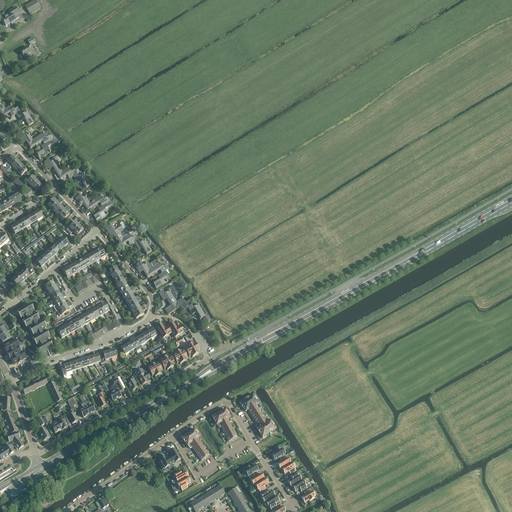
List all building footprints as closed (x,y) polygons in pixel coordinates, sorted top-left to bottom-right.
[(36,1),(37,1),(36,0),(35,0),(25,6),(30,15),(41,9),(36,1)] [(11,24),(14,22),(13,21),(16,20),(19,17),(18,15),(19,14),(15,7),(9,11),(11,14),(2,19),(6,26),(11,23),(11,24)] [(31,46),(36,43),(33,38),(28,41),(31,46)] [(24,57),(32,53),(28,47),(21,51),(24,57)] [(16,114),(20,112),(17,108),(14,111),(11,106),(5,109),(0,112),(0,113),(3,118),(9,114),(12,117),(16,114)] [(16,114),(21,122),(24,120),(28,127),(34,123),(27,112),(22,115),(20,112),(16,114)] [(18,137),(17,138),(19,141),(20,140),(23,144),(26,142),(31,149),(36,146),(33,140),(28,133),(24,135),(23,133),(18,136),(18,137)] [(33,140),(36,146),(43,141),(45,145),(49,142),(53,140),(50,136),(47,138),(44,133),(33,140)] [(49,142),(45,145),(41,147),(43,150),(36,155),(39,160),(51,153),(48,148),(51,146),(49,142)] [(12,167),(18,161),(14,157),(8,162),(12,167)] [(48,160),(44,162),(49,170),(52,168),(56,175),(62,172),(62,171),(58,165),(61,163),(57,157),(54,158),(55,160),(50,163),(48,160)] [(17,172),(23,166),(18,161),(12,167),(17,172)] [(23,166),(17,172),(21,176),(27,171),(23,166)] [(62,172),(56,175),(60,180),(67,176),(69,179),(73,177),(73,176),(77,174),(75,171),(71,173),(68,168),(62,171),(62,172)] [(79,177),(77,174),(73,176),(73,177),(78,184),(80,183),(80,184),(81,185),(82,186),(83,186),(84,186),(85,189),(91,186),(84,174),(79,177)] [(27,182),(32,187),(37,182),(33,177),(27,182)] [(26,193),(23,194),(26,200),(29,198),(28,196),(32,192),(34,194),(42,187),(37,182),(32,187),(26,193)] [(18,190),(11,194),(11,195),(13,197),(17,204),(22,200),(24,198),(21,193),(18,190)] [(17,204),(13,197),(11,195),(6,198),(7,200),(11,207),(17,204)] [(93,208),(90,202),(86,197),(81,200),(79,196),(75,198),(80,206),(83,204),(87,211),(93,208)] [(90,202),(93,208),(99,204),(101,207),(106,204),(109,202),(107,199),(104,201),(101,196),(90,202)] [(51,209),(61,200),(59,199),(56,202),(54,199),(47,205),(51,209)] [(2,204),(6,210),(11,207),(7,200),(2,204)] [(61,200),(51,209),(55,213),(62,207),(59,205),(62,202),(61,200)] [(106,204),(101,207),(98,209),(100,213),(93,217),(96,222),(108,215),(105,210),(108,208),(106,204)] [(62,207),(55,213),(59,217),(68,208),(67,207),(64,209),(62,207)] [(68,208),(59,217),(63,221),(69,215),(67,213),(70,210),(68,208)] [(33,214),(37,221),(43,217),(38,210),(33,214)] [(74,212),(68,219),(70,221),(77,214),(74,212)] [(27,217),(32,224),(33,227),(39,223),(37,221),(33,214),(27,217)] [(26,228),(32,224),(27,217),(22,221),(26,228)] [(53,227),(55,225),(49,217),(46,220),(53,227)] [(69,228),(67,231),(71,235),(73,232),(83,223),(81,221),(78,224),(76,222),(74,220),(71,223),(73,225),(69,228)] [(26,228),(22,221),(16,224),(21,231),(26,228)] [(83,223),(73,232),(77,236),(78,236),(80,238),(85,233),(83,231),(84,230),(81,228),(84,225),(83,223)] [(21,231),(16,224),(11,228),(15,235),(21,231)] [(114,235),(118,241),(123,238),(120,233),(123,231),(120,225),(114,228),(112,225),(105,229),(110,237),(114,235)] [(0,236),(0,239),(3,244),(8,240),(3,234),(0,236)] [(129,234),(123,238),(118,241),(121,246),(128,242),(130,246),(134,243),(138,241),(136,237),(132,239),(129,234)] [(59,242),(64,248),(69,244),(64,238),(59,242)] [(21,250),(24,248),(19,240),(16,242),(21,250)] [(134,243),(139,251),(142,249),(146,256),(152,252),(145,241),(140,244),(138,241),(134,243)] [(64,248),(59,242),(54,246),(60,251),(64,248)] [(60,251),(54,246),(50,250),(55,255),(60,251)] [(94,248),(101,259),(105,257),(105,256),(107,254),(104,249),(102,250),(101,249),(98,251),(96,247),(94,248)] [(96,262),(101,259),(94,248),(92,249),(94,253),(91,255),(96,262)] [(55,255),(50,250),(45,254),(50,259),(55,255)] [(84,253),(91,265),(96,262),(91,255),(89,256),(87,252),(84,253)] [(82,260),(86,268),(91,265),(84,253),(83,255),(85,258),(82,260)] [(41,254),(39,256),(41,258),(46,263),(50,259),(45,254),(43,256),(41,254)] [(38,259),(36,261),(41,267),(46,263),(41,258),(39,256),(37,258),(38,259)] [(86,268),(82,260),(79,261),(77,258),(75,259),(82,270),(86,268)] [(82,270),(75,259),(73,260),(75,264),(72,265),(77,273),(82,270)] [(166,272),(167,271),(169,270),(167,266),(163,268),(160,263),(158,264),(156,261),(149,265),(151,268),(149,270),(152,275),(159,271),(161,274),(166,272)] [(138,264),(135,266),(140,274),(143,272),(147,278),(152,275),(149,270),(151,268),(149,265),(148,262),(146,264),(142,266),(140,263),(138,264)] [(77,273),(72,265),(70,267),(67,263),(65,264),(72,276),(77,273)] [(72,276),(65,264),(63,266),(65,269),(63,271),(67,279),(72,276)] [(24,269),(33,279),(34,278),(32,275),(36,270),(31,265),(29,267),(28,266),(24,269)] [(111,277),(122,270),(121,268),(117,270),(116,267),(108,272),(111,277)] [(20,273),(26,280),(28,278),(31,281),(33,279),(24,269),(20,273)] [(113,281),(121,277),(120,274),(123,272),(122,270),(111,277),(113,281)] [(169,274),(167,271),(166,272),(161,274),(158,276),(160,280),(153,284),(156,289),(168,282),(164,277),(168,275),(167,275),(169,274)] [(23,282),(26,280),(20,273),(16,276),(24,286),(26,285),(23,282)] [(24,286),(16,276),(11,280),(12,281),(10,283),(14,288),(17,286),(17,287),(20,285),(22,288),(24,286)] [(123,279),(121,277),(113,281),(116,286),(128,279),(130,278),(128,276),(127,277),(123,279)] [(119,291),(127,286),(125,284),(129,281),(128,279),(116,286),(119,291)] [(45,287),(48,292),(59,285),(58,283),(55,285),(53,282),(52,283),(51,281),(49,282),(50,284),(45,287)] [(51,296),(58,292),(57,289),(61,287),(59,285),(48,292),(51,296)] [(127,286),(119,291),(122,296),(133,289),(135,288),(136,288),(135,285),(132,287),(129,289),(127,286)] [(162,291),(159,293),(163,301),(167,299),(170,304),(168,305),(169,307),(171,306),(176,302),(174,299),(176,298),(174,294),(171,287),(165,291),(166,293),(164,294),(162,291)] [(133,289),(122,296),(125,300),(132,296),(131,293),(135,291),(133,289)] [(58,292),(51,296),(53,301),(65,295),(64,292),(60,294),(58,292)] [(56,306),(64,301),(63,299),(66,297),(65,295),(53,301),(56,306)] [(128,305),(139,298),(138,296),(134,298),(132,296),(125,300),(128,305)] [(130,310),(138,305),(137,303),(140,301),(139,298),(128,305),(130,310)] [(176,302),(171,306),(169,307),(168,308),(171,313),(181,307),(183,310),(188,308),(187,307),(191,305),(189,301),(185,303),(182,298),(182,299),(181,298),(179,299),(180,300),(176,302)] [(56,306),(53,308),(56,312),(57,312),(59,311),(70,304),(69,302),(66,304),(64,301),(56,306)] [(98,303),(104,315),(109,312),(105,304),(102,305),(100,302),(98,303)] [(104,315),(98,303),(96,304),(98,308),(95,309),(100,317),(104,315)] [(20,319),(18,320),(20,322),(22,321),(26,328),(29,326),(30,328),(29,329),(33,336),(34,335),(35,337),(32,339),(36,346),(38,345),(39,347),(35,349),(40,356),(41,354),(43,357),(48,354),(49,356),(52,355),(49,350),(53,348),(49,341),(48,342),(47,340),(49,338),(45,331),(45,332),(44,330),(46,328),(42,321),(40,323),(38,321),(39,320),(35,314),(34,314),(33,312),(34,312),(30,304),(26,306),(25,304),(17,309),(18,311),(16,312),(20,319)] [(59,311),(57,312),(60,317),(62,316),(70,311),(68,308),(72,306),(70,304),(59,311)] [(140,308),(138,305),(130,310),(133,315),(144,308),(147,306),(145,305),(140,308)] [(193,308),(191,305),(187,307),(188,308),(192,315),(196,313),(200,320),(204,317),(207,324),(211,321),(209,316),(207,317),(206,316),(205,316),(198,305),(193,308)] [(88,309),(95,320),(100,317),(95,309),(92,311),(90,307),(88,309)] [(144,308),(133,315),(136,319),(144,315),(142,312),(146,310),(144,308)] [(90,323),(95,320),(88,309),(86,310),(88,313),(86,315),(90,323)] [(90,323),(86,315),(83,317),(81,313),(79,314),(85,326),(90,323)] [(76,321),(80,328),(85,326),(79,314),(76,315),(79,319),(76,321)] [(80,328),(76,321),(73,322),(71,318),(69,320),(76,331),(80,328)] [(76,331),(69,320),(67,321),(69,324),(66,326),(71,334),(76,331)] [(176,328),(173,323),(168,327),(175,338),(183,333),(179,326),(176,328)] [(0,337),(7,333),(9,332),(6,326),(4,327),(2,324),(0,324),(0,337)] [(71,334),(66,326),(64,327),(62,324),(60,325),(66,337),(71,334)] [(164,329),(161,324),(156,327),(163,339),(171,334),(167,327),(164,329)] [(66,337),(60,325),(57,327),(59,330),(57,332),(61,340),(66,337)] [(147,333),(151,339),(156,336),(152,330),(147,333)] [(10,338),(7,333),(0,337),(0,339),(2,343),(7,340),(9,343),(14,340),(12,337),(10,338)] [(151,339),(147,333),(141,336),(146,343),(151,339)] [(146,343),(141,336),(136,339),(140,346),(146,343)] [(140,346),(136,339),(131,342),(135,349),(140,346)] [(6,348),(5,349),(7,353),(6,354),(10,360),(11,360),(14,364),(15,363),(16,365),(17,364),(18,365),(22,362),(22,361),(26,359),(23,352),(21,353),(18,348),(19,347),(16,340),(5,347),(6,348)] [(135,349),(131,342),(126,345),(130,352),(135,349)] [(188,344),(195,356),(198,354),(197,352),(199,351),(195,343),(194,344),(193,342),(189,343),(188,344)] [(195,356),(188,344),(184,346),(186,349),(185,349),(189,357),(191,356),(192,358),(195,356)] [(130,352),(126,345),(121,348),(125,355),(130,352)] [(108,352),(111,359),(117,357),(114,350),(108,352)] [(181,350),(177,352),(183,363),(186,361),(185,359),(187,358),(183,350),(182,351),(181,350)] [(104,358),(102,359),(103,361),(105,360),(105,361),(107,361),(111,359),(108,352),(104,353),(103,354),(104,358)] [(183,363),(177,352),(173,354),(173,355),(172,356),(177,364),(179,363),(180,364),(183,363)] [(163,357),(170,369),(173,367),(172,365),(174,364),(170,356),(169,357),(168,354),(164,356),(163,355),(163,356),(163,357)] [(104,364),(103,362),(103,361),(102,359),(102,358),(99,359),(98,355),(92,357),(94,364),(100,362),(101,365),(101,364),(102,367),(105,366),(104,363),(104,364)] [(163,357),(159,359),(161,361),(160,362),(164,370),(166,369),(167,370),(170,369),(163,357)] [(89,366),(86,359),(81,361),(83,368),(89,366)] [(83,368),(81,361),(75,363),(77,370),(83,368)] [(152,364),(151,362),(151,363),(151,364),(147,366),(148,368),(147,369),(152,377),(154,375),(155,377),(158,375),(152,364)] [(152,364),(158,375),(161,374),(160,372),(162,371),(158,363),(157,363),(156,362),(152,364)] [(72,372),(69,365),(63,367),(64,370),(61,371),(63,377),(66,376),(66,374),(72,372)] [(142,370),(135,374),(137,378),(138,377),(142,385),(147,382),(150,380),(145,371),(143,372),(142,370)] [(132,391),(137,388),(135,385),(136,384),(133,377),(130,378),(132,381),(128,383),(132,391)] [(38,379),(42,386),(48,383),(45,378),(41,380),(40,378),(38,379)] [(42,386),(38,379),(37,379),(38,381),(33,384),(36,389),(42,386)] [(124,390),(121,385),(118,379),(111,383),(113,387),(115,386),(118,390),(109,395),(113,402),(121,397),(119,392),(120,392),(124,390)] [(27,384),(30,391),(36,389),(33,384),(29,386),(28,383),(27,384)] [(51,391),(57,388),(58,388),(58,386),(56,387),(54,383),(49,385),(51,391)] [(24,394),(30,391),(27,384),(25,385),(26,387),(22,389),(24,394)] [(57,388),(51,391),(54,397),(61,393),(60,392),(59,393),(57,388)] [(101,399),(96,401),(100,408),(101,408),(104,407),(104,406),(106,405),(102,398),(106,396),(105,393),(104,391),(103,390),(101,391),(102,393),(98,395),(101,399)] [(253,395),(239,403),(245,412),(248,410),(249,411),(258,425),(257,426),(259,429),(257,430),(263,438),(276,429),(270,421),(268,419),(266,420),(257,406),(256,405),(259,404),(253,395)] [(71,401),(68,403),(72,410),(69,411),(71,415),(68,417),(72,424),(78,421),(74,414),(77,413),(74,407),(71,401)] [(83,403),(89,414),(95,411),(92,405),(88,407),(87,404),(87,405),(85,401),(83,403)] [(83,418),(89,414),(83,403),(80,404),(83,409),(80,412),(83,418)] [(231,419),(226,410),(212,417),(216,426),(218,425),(220,428),(221,428),(229,442),(237,438),(229,423),(231,422),(230,419),(231,419)] [(5,422),(7,422),(12,420),(10,413),(4,415),(6,420),(4,421),(5,422)] [(64,417),(57,421),(58,424),(62,430),(68,427),(65,422),(66,421),(64,417)] [(12,420),(7,422),(9,426),(6,427),(7,428),(14,425),(12,420)] [(62,430),(58,424),(52,427),(55,433),(62,430)] [(14,425),(7,428),(8,430),(10,429),(12,434),(17,432),(14,425)] [(46,431),(44,428),(39,431),(41,434),(40,434),(42,437),(41,438),(43,441),(43,440),(44,441),(50,438),(46,431)] [(200,438),(194,429),(181,439),(187,447),(189,446),(191,449),(192,448),(202,461),(209,455),(200,442),(201,441),(199,438),(200,438)] [(17,450),(18,449),(19,450),(24,446),(20,440),(19,441),(18,439),(20,438),(18,433),(7,437),(9,443),(11,442),(17,450)] [(5,450),(9,456),(14,452),(12,449),(14,448),(11,444),(10,445),(10,446),(5,450)] [(175,449),(169,452),(172,457),(175,462),(175,463),(181,460),(175,449)] [(276,453),(271,456),(275,461),(285,455),(282,449),(281,450),(281,449),(275,452),(276,453)] [(0,461),(1,461),(9,456),(5,450),(0,453),(0,452),(0,461)] [(164,455),(158,459),(160,462),(159,462),(163,470),(164,469),(168,467),(170,470),(174,468),(172,464),(175,462),(172,457),(166,460),(164,455)] [(281,462),(277,465),(280,470),(281,470),(291,464),(288,458),(287,459),(286,457),(280,460),(281,462)] [(291,464),(281,470),(285,475),(289,472),(291,475),(296,472),(294,469),(295,468),(292,463),(291,464)] [(246,471),(245,471),(249,477),(253,474),(259,471),(255,465),(251,468),(250,467),(246,470),(246,471)] [(179,471),(174,475),(175,477),(175,478),(178,483),(187,478),(188,477),(185,472),(181,474),(179,471)] [(254,475),(249,477),(251,480),(250,481),(254,486),(255,485),(264,480),(261,474),(256,477),(254,475)] [(292,480),(288,482),(291,488),(292,487),(302,481),(298,476),(296,474),(291,477),(292,480)] [(178,483),(177,484),(180,489),(181,489),(182,491),(188,488),(186,486),(190,483),(187,478),(178,483)] [(264,480),(255,485),(258,491),(259,490),(260,493),(266,490),(264,487),(269,484),(265,479),(264,480)] [(302,481),(292,487),(295,492),(300,490),(301,492),(311,487),(309,484),(306,486),(303,481),(302,481)] [(214,490),(220,499),(222,498),(221,496),(225,494),(220,486),(214,490)] [(232,499),(240,494),(236,488),(227,494),(229,496),(230,495),(232,499)] [(208,493),(213,501),(217,499),(217,500),(220,499),(214,490),(208,493)] [(306,496),(301,498),(304,504),(309,501),(309,502),(315,499),(314,498),(315,497),(312,492),(311,492),(310,490),(304,493),(306,496)] [(266,492),(260,495),(262,498),(261,498),(264,503),(265,503),(275,497),(272,492),(267,494),(266,492)] [(202,497),(208,506),(210,505),(209,504),(213,501),(208,493),(202,497)] [(235,506),(244,500),(240,494),(232,499),(234,503),(233,504),(235,506)] [(275,497),(265,503),(269,508),(271,510),(277,507),(275,504),(279,502),(276,496),(275,497)] [(206,507),(208,506),(202,497),(196,501),(201,509),(205,506),(206,507)] [(104,498),(98,501),(103,509),(109,506),(104,498)] [(244,500),(235,506),(236,508),(237,507),(239,511),(247,506),(244,500)] [(201,509),(196,501),(190,504),(195,511),(198,511),(197,511),(201,509)]
